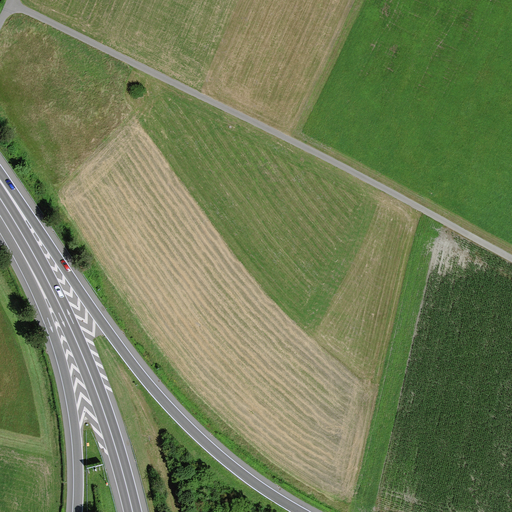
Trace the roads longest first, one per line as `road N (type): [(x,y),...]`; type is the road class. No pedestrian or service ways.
road 1 (track): [(511,258),(9,2)]
road 2 (trunk): [(298,511),(185,424),(0,186)]
road 3 (trunk): [(132,511),(87,366),(0,197)]
road 4 (trunk): [(0,221),(43,307),(67,382),(76,511)]
